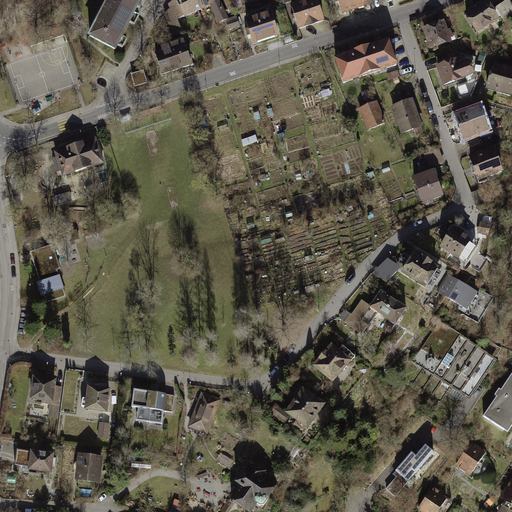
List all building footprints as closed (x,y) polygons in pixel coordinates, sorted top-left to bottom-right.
[(150,0),(113,0),(112,3),(140,18),(150,0)] [(163,13),(171,26),(180,22),(178,19),(204,6),(200,0),(179,0),(173,4),(173,6),(165,11),(163,13)] [(201,0),(207,12),(213,9),(221,23),(229,19),(219,0),(201,0)] [(317,0),(308,0),(293,5),(301,28),(324,20),(317,0)] [(367,0),(340,0),(344,11),(368,3),(367,0)] [(491,0),(483,0),(463,15),(479,36),(504,18),(491,0)] [(511,0),(499,9),(510,22),(511,20),(511,1),(511,0)] [(141,19),(112,4),(94,39),(122,54),(141,19)] [(277,16),(250,24),(257,48),(285,40),(277,16)] [(425,30),(432,49),(454,41),(447,22),(425,30)] [(389,40),(363,48),(372,74),(398,65),(389,40)] [(188,44),(157,55),(165,79),(196,68),(188,44)] [(363,48),(337,57),(346,82),(372,74),(363,48)] [(472,58),(440,69),(446,89),(480,78),(472,58)] [(511,68),(495,66),(490,89),(511,93),(511,68)] [(146,72),(133,76),(137,90),(150,86),(146,72)] [(417,100),(394,108),(404,138),(427,130),(417,100)] [(362,110),(370,131),(388,124),(380,103),(362,110)] [(461,118),(471,142),(499,133),(489,110),(461,118)] [(103,163),(96,139),(56,152),(64,176),(103,163)] [(427,153),(431,164),(446,158),(442,147),(427,153)] [(503,149),(473,160),(480,179),(510,169),(503,149)] [(440,169),(416,178),(426,204),(450,195),(440,169)] [(57,197),(59,205),(75,200),(72,191),(57,197)] [(499,223),(489,219),(484,232),(495,236),(499,223)] [(461,225),(449,244),(467,256),(479,237),(461,225)] [(52,244),(31,252),(41,282),(37,283),(42,296),(45,295),(48,302),(66,296),(63,289),(64,289),(60,275),(59,276),(57,270),(60,269),(52,244)] [(423,246),(409,268),(428,279),(435,267),(432,265),(439,255),(423,246)] [(377,271),(389,282),(403,267),(391,256),(377,271)] [(455,273),(446,289),(476,307),(486,291),(455,273)] [(366,300),(351,322),(365,331),(381,308),(405,324),(416,307),(389,288),(377,306),(366,300)] [(440,322),(416,361),(439,375),(463,336),(440,322)] [(464,337),(439,376),(448,381),(472,342),(464,337)] [(340,342),(321,365),(344,384),(363,360),(340,342)] [(473,343),(449,382),(457,387),(481,348),(473,343)] [(482,348),(458,387),(466,393),(490,353),(482,348)] [(491,354),(467,393),(475,398),(499,359),(491,354)] [(63,377),(36,375),(33,403),(50,405),(49,418),(59,419),(63,377)] [(511,379),(486,418),(510,433),(511,429),(511,379)] [(90,384),(87,408),(111,411),(114,387),(90,384)] [(311,386),(294,411),(316,426),(334,401),(311,386)] [(178,396),(135,390),(133,409),(137,409),(136,419),(167,423),(168,415),(176,416),(178,396)] [(204,394),(191,427),(211,435),(224,402),(204,394)] [(100,421),(99,438),(110,439),(111,422),(100,421)] [(455,463),(475,476),(491,452),(470,439),(455,463)] [(416,473),(434,452),(426,446),(417,456),(413,452),(396,471),(406,480),(413,471),(416,473)] [(58,451),(34,450),(33,472),(57,473),(58,451)] [(106,456),(81,453),(78,475),(82,482),(104,484),(106,456)] [(230,504),(243,511),(254,511),(260,503),(268,509),(280,491),(264,481),(268,475),(257,467),(252,475),(246,471),(236,487),(240,489),(230,504)] [(511,480),(502,501),(511,505),(511,480)] [(447,511),(457,499),(435,485),(419,508),(425,511),(447,511)]
